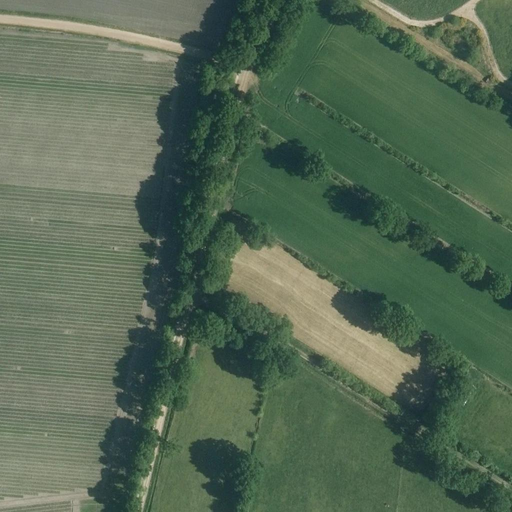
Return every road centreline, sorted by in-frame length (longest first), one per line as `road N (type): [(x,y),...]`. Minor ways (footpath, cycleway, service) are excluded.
road 1 (track): [(511,490),(269,335),(190,295)]
road 2 (track): [(247,72),(179,44),(0,19)]
road 3 (track): [(190,295),(247,72)]
road 4 (track): [(138,511),(190,295)]
